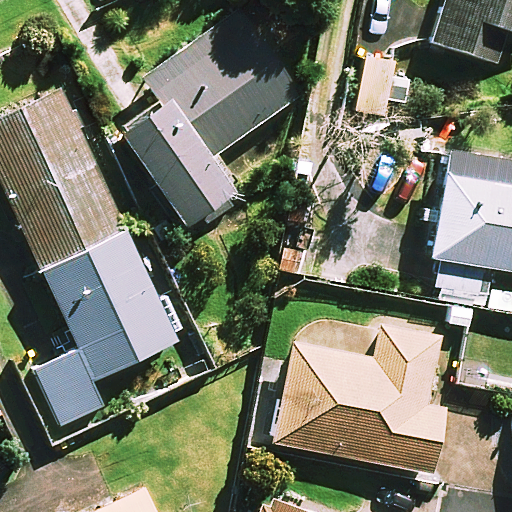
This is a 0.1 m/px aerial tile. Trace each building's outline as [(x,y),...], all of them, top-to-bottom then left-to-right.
[(511,0),(444,0),(430,47),(494,67),(504,34),(511,36),(511,0)] [(295,100),(236,16),(142,82),(159,107),(116,138),(181,231),(230,197),(206,162),(295,100)] [(175,345),(58,93),(0,120),(0,193),(75,353),(32,373),(63,441),(109,419),(93,383),(175,345)] [(511,274),(511,167),(446,156),(424,288),(485,298),(489,271),(511,274)] [(436,342),(365,328),(359,357),(291,343),(271,445),(429,476),(442,414),(423,410),(436,342)] [(149,511),(139,490),(93,511),(149,511)]
